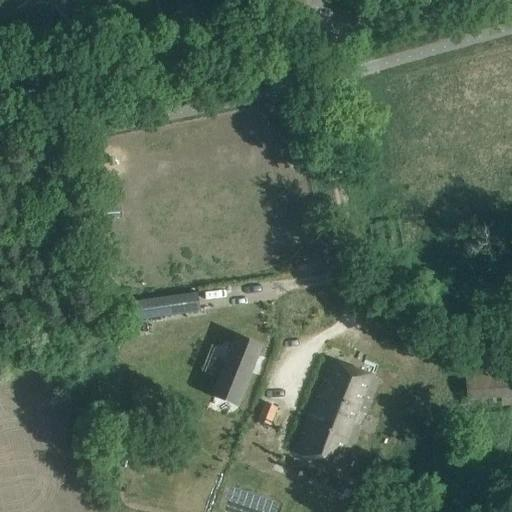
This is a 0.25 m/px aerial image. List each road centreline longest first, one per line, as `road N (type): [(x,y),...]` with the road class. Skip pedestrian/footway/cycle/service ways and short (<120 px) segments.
road 1 (tertiary): [(0,108),(467,0)]
road 2 (track): [(511,280),(387,324)]
